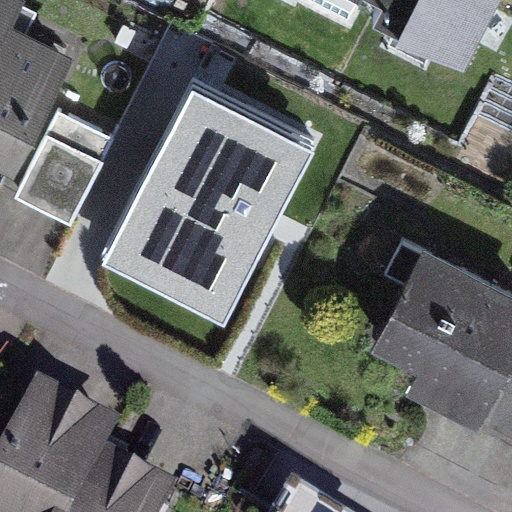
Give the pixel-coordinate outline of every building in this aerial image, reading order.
[(11,0),(0,0),(0,39),(6,28),(18,3),(11,0)] [(470,0),(369,0),(368,3),(362,16),(442,56),(470,0)] [(0,39),(0,172),(8,176),(67,59),(6,28),(0,39)] [(231,316),(324,129),(193,64),(100,251),(231,316)] [(56,112),(15,196),(71,223),(112,139),(56,112)] [(478,422),(511,352),(511,287),(423,245),(374,347),(417,368),(408,387),(478,422)] [(39,394),(0,471),(0,511),(71,511),(98,461),(113,431),(39,394)] [(98,461),(71,511),(166,511),(173,499),(98,461)]
